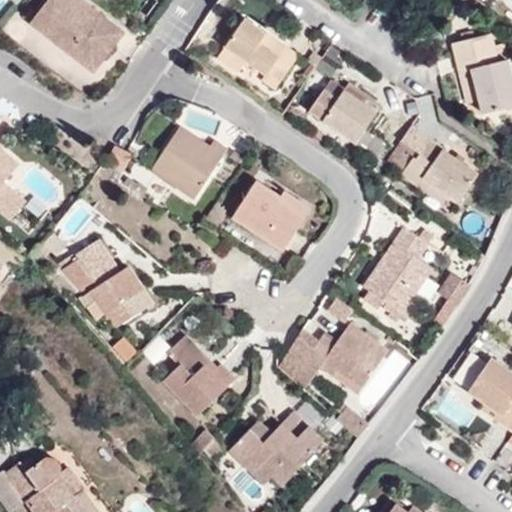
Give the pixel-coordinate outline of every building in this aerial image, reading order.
[(122,48),(61,0),(57,0),(28,37),(91,87),(122,48)] [(491,9),(475,0),(466,0),(464,4),(485,18),(491,9)] [(277,68),(257,54),(265,44),(245,29),(216,69),(239,84),(246,73),(262,85),(259,89),(274,100),(297,66),(285,58),(277,68)] [(285,58),(265,44),(257,54),(277,68),(285,58)] [(511,71),(501,73),(494,48),(454,58),(462,90),(477,86),(488,130),(511,122),(511,71)] [(313,77),(321,65),(313,59),(305,72),(313,77)] [(315,79),(329,88),(340,72),(326,63),(315,79)] [(488,130),(477,86),(462,90),(474,133),(488,130)] [(367,106),(347,92),(341,101),(361,115),(367,106)] [(354,155),(381,117),(367,106),(361,115),(341,101),(336,108),(323,99),(307,121),(354,155)] [(306,124),(294,116),(287,127),(299,134),(306,124)] [(227,163),(229,161),(214,151),(210,157),(179,137),(149,182),(193,213),(227,163)] [(241,174),(256,153),(241,143),(229,161),(227,163),(241,174)] [(475,188),(444,165),(446,160),(429,149),(415,168),(414,170),(409,167),(396,186),(418,202),(426,189),(447,206),(457,213),(475,188)] [(382,177),(396,186),(409,167),(414,170),(415,168),(396,155),(382,177)] [(117,183),(127,167),(111,156),(100,173),(117,183)] [(0,226),(10,234),(24,215),(1,197),(16,178),(0,165),(0,226)] [(447,206),(426,189),(418,202),(439,217),(447,206)] [(304,234),(274,214),(279,205),(255,190),(230,227),(284,264),(304,234)] [(313,219),(283,199),(279,205),(274,214),(304,234),(313,219)] [(400,326),(433,277),(421,268),(429,255),(399,236),(358,297),(400,326)] [(127,302),(113,283),(120,278),(94,245),(68,263),(73,269),(55,281),(78,311),(88,304),(114,339),(152,313),(140,294),(127,302)] [(140,294),(125,273),(120,278),(113,283),(127,302),(140,294)] [(458,308),(471,288),(452,275),(439,295),(449,301),(458,308)] [(458,308),(449,301),(432,327),(441,334),(458,308)] [(354,320),(338,308),(329,321),(344,332),(354,320)] [(365,398),(390,361),(349,334),(337,352),(331,362),(317,354),(303,374),(318,383),(321,379),(333,387),(338,380),(365,398)] [(112,346),(126,360),(137,350),(123,335),(112,346)] [(315,381),(303,374),(317,354),(301,343),(278,378),(278,380),(303,399),(315,381)] [(331,362),(337,352),(323,344),(317,354),(331,362)] [(199,433),(235,391),(220,376),(214,381),(209,389),(200,381),(206,374),(182,350),(165,369),(174,378),(157,397),(199,433)] [(511,368),(495,357),(470,396),(498,416),(494,423),(511,437),(511,368)] [(153,383),(165,369),(152,358),(140,372),(153,383)] [(214,381),(206,374),(200,381),(209,389),(214,381)] [(365,398),(338,380),(333,387),(360,406),(365,398)] [(461,432),(473,415),(443,394),(431,411),(461,432)] [(371,434),(349,417),(339,428),(361,446),(371,434)] [(280,498),(323,453),(294,424),(274,445),(263,456),(248,442),(228,463),(247,482),(255,474),(271,488),(280,498)] [(274,445),(259,430),(248,442),(263,456),(274,445)] [(71,498),(59,486),(59,475),(51,463),(42,459),(22,474),(14,465),(0,475),(0,481),(25,511),(98,511),(80,489),(71,498)] [(83,486),(68,467),(59,475),(59,486),(71,498),(80,489),(83,486)] [(271,488),(255,474),(247,482),(262,497),(271,488)]
